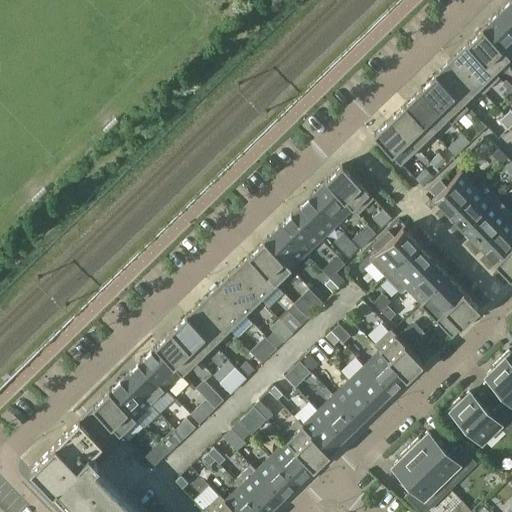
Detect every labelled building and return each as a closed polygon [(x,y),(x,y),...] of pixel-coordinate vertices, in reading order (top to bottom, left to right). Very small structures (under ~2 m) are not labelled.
[(511,0),(498,13),(503,18),(511,28),(511,0)] [(498,13),(482,28),(509,56),(511,53),(511,28),(503,18),(498,13)] [(473,38),(467,43),(494,71),(509,56),(482,28),(473,38)] [(467,43),(451,58),(478,86),(477,87),(483,92),(500,76),(494,71),(467,43)] [(463,101),(477,87),(478,86),(451,58),(436,73),(463,101)] [(436,73),(420,88),(447,116),(446,117),(451,122),(465,109),(469,106),(463,101),(436,73)] [(420,88),(405,103),(432,131),(437,126),(446,117),(447,116),(420,88)] [(405,103),(389,118),(416,146),(421,142),(432,131),(405,103)] [(323,104),(317,109),(327,119),(333,114),(323,104)] [(508,128),(511,125),(511,121),(505,114),(500,119),(508,128)] [(416,146),(389,118),(373,134),(400,162),(416,146)] [(481,120),(479,118),(472,125),(479,132),(486,125),(481,120)] [(461,133),(447,147),(455,154),(469,141),(461,133)] [(499,147),(492,154),(501,163),(508,156),(499,147)] [(439,153),(432,160),(438,166),(445,159),(439,153)] [(353,208),(352,208),(357,213),(374,197),(349,171),(342,164),(326,180),(353,208)] [(432,176),(426,169),(417,177),(423,184),(432,176)] [(434,197),(449,213),(477,186),(462,170),(434,197)] [(446,185),(440,179),(430,189),(436,195),(446,185)] [(310,195),(337,223),(352,208),(353,208),(326,180),(310,195)] [(477,186),(449,213),(465,229),(498,197),(482,181),(477,186)] [(295,210),(322,238),(337,223),(310,195),(295,210)] [(465,229),(480,244),(507,217),(508,218),(511,214),(511,211),(498,197),(465,229)] [(391,216),(383,208),(373,218),(381,226),(391,216)] [(279,225),(306,253),(322,238),(295,210),(279,225)] [(511,242),(511,222),(508,218),(507,217),(480,244),(495,260),(511,242)] [(264,240),(291,268),(306,253),(279,225),(267,237),(264,240)] [(385,275),(418,243),(403,227),(394,235),(378,251),(370,259),(378,268),(385,275)] [(370,238),(362,229),(353,238),(361,247),(370,238)] [(378,251),(394,235),(388,229),(372,244),(378,251)] [(248,255),(275,283),(291,268),(264,240),(248,255)] [(351,256),(360,247),(354,240),(344,249),(351,256)] [(511,242),(495,260),(510,276),(511,274),(511,242)] [(433,259),(418,243),(385,275),(401,291),(406,286),(433,259)] [(233,270),(260,298),(275,283),(248,255),(233,270)] [(322,269),(330,278),(338,285),(344,279),(335,271),(341,266),(333,258),(322,269)] [(406,286),(421,301),(449,274),(433,259),(406,286)] [(217,285),(244,313),(260,298),(233,270),(217,285)] [(464,290),(449,274),(421,301),(436,317),(464,290)] [(338,285),(330,278),(325,283),(333,291),(338,286),(338,285)] [(202,300),(229,328),(244,313),(217,285),(202,300)] [(479,306),(464,290),(436,317),(451,333),(479,306)] [(380,296),(374,301),(381,309),(387,303),(380,296)] [(186,315),(213,343),(229,328),(202,300),(196,306),(186,315)] [(361,300),(355,305),(364,314),(369,308),(361,300)] [(307,301),(300,307),(309,316),(315,310),(307,301)] [(294,302),(288,308),(301,323),(308,317),(294,302)] [(387,303),(381,309),(390,318),(396,312),(387,303)] [(171,330),(198,358),(213,343),(186,315),(171,330)] [(339,322),(332,329),(343,341),(350,334),(339,322)] [(380,348),(407,376),(423,361),(413,350),(407,345),(398,335),(391,328),(374,344),(379,349),(380,348)] [(415,337),(406,328),(398,335),(407,345),(415,337)] [(155,345),(182,373),(191,364),(198,358),(171,330),(155,345)] [(275,330),(268,336),(277,346),(284,340),(275,330)] [(339,338),(331,330),(326,335),(334,343),(339,338)] [(258,343),(269,355),(277,347),(266,335),(258,343)] [(415,337),(407,345),(413,350),(422,341),(416,336),(415,337)] [(140,360),(167,388),(182,373),(155,345),(140,360)] [(391,391),(407,376),(380,348),(379,349),(364,363),(391,391)] [(508,395),(499,404),(511,417),(511,351),(509,349),(493,364),(495,366),(487,374),(508,395)] [(311,370),(319,362),(310,353),(302,361),(311,370)] [(228,359),(213,373),(230,391),(240,382),(245,376),(237,368),(228,359)] [(300,359),(293,367),(303,378),(311,371),(311,370),(302,361),(300,359)] [(124,375),(151,403),(167,388),(140,360),(133,366),(124,375)] [(244,363),(239,368),(246,375),(251,371),(254,368),(249,363),(244,363)] [(376,406),(391,391),(364,363),(349,378),(376,406)] [(108,390),(136,418),(151,403),(124,375),(108,390)] [(349,378),(333,393),(360,421),(376,406),(349,378)] [(269,390),(272,393),(277,398),(283,393),(274,384),(269,390)] [(212,387),(204,395),(215,406),(223,398),(212,387)] [(108,390),(92,405),(119,433),(120,433),(136,418),(108,390)] [(462,398),(460,396),(444,412),(458,426),(464,420),(482,439),(499,423),(507,431),(511,426),(511,417),(499,404),(490,412),(469,391),(462,398)] [(345,436),(360,421),(333,393),(317,408),(345,436)] [(253,404),(267,419),(273,413),(259,399),(253,404)] [(309,400),(294,415),(297,418),(302,423),(329,451),(333,448),(345,436),(317,408),(309,400)] [(119,433),(92,405),(29,467),(72,511),(136,511),(94,468),(125,438),(120,433),(119,433)] [(191,413),(200,422),(206,416),(197,406),(191,413)] [(181,422),(175,428),(184,437),(195,425),(187,417),(181,422)] [(313,466),(329,451),(302,423),(297,418),(281,434),(286,439),(286,438),(313,466)] [(239,420),(232,427),(243,438),(250,432),(239,420)] [(178,442),(183,437),(175,428),(169,433),(178,442)] [(449,453),(428,431),(424,435),(420,438),(418,436),(409,446),(449,487),(476,461),(459,443),(449,453)] [(284,441),(271,453),(298,481),(313,466),(286,438),(286,439),(284,441)] [(400,455),(401,456),(394,464),(415,486),(405,495),(421,511),(423,511),(449,487),(409,446),(400,455)] [(215,447),(209,452),(216,459),(221,454),(215,447)] [(160,459),(151,449),(143,457),(152,466),(160,459)] [(210,465),(216,459),(209,452),(203,457),(210,465)] [(282,496),(298,481),(271,453),(256,468),(255,469),(282,496)] [(234,479),(239,484),(240,484),(267,511),(282,496),(255,469),(256,468),(251,463),(234,479)] [(189,483),(182,476),(177,481),(184,488),(189,483)] [(237,511),(266,511),(267,511),(240,484),(239,484),(225,498),(224,499),(237,511)] [(237,511),(224,499),(225,498),(220,493),(203,509),(205,511),(237,511)]
